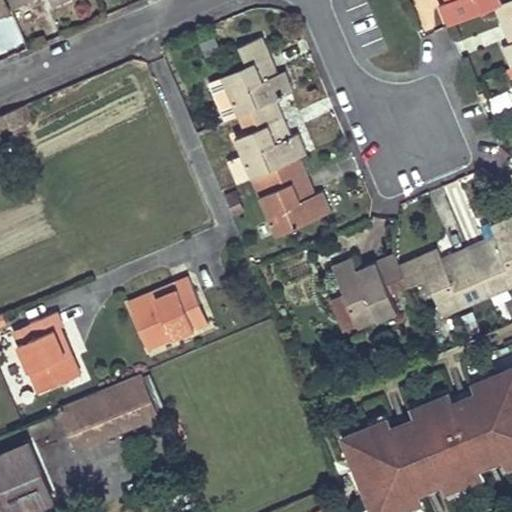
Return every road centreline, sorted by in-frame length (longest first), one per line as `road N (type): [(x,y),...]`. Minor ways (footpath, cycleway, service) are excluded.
road 1 (unknown): [(170,12),(194,108),(245,242),(234,258),(99,309)]
road 2 (residential): [(197,0),(0,81)]
road 3 (residential): [(407,185),(337,66),(310,0)]
